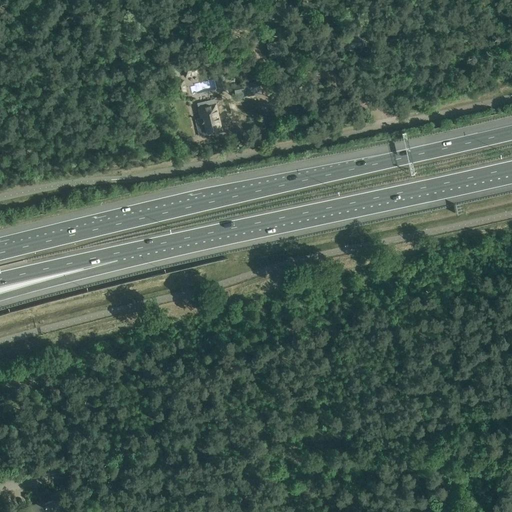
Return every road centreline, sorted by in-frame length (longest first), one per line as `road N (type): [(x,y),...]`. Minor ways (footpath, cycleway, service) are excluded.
road 1 (motorway): [(511,132),(0,253)]
road 2 (motorway): [(116,253),(511,167)]
road 3 (unclassified): [(133,178),(511,97)]
road 4 (motorway): [(0,297),(116,253)]
